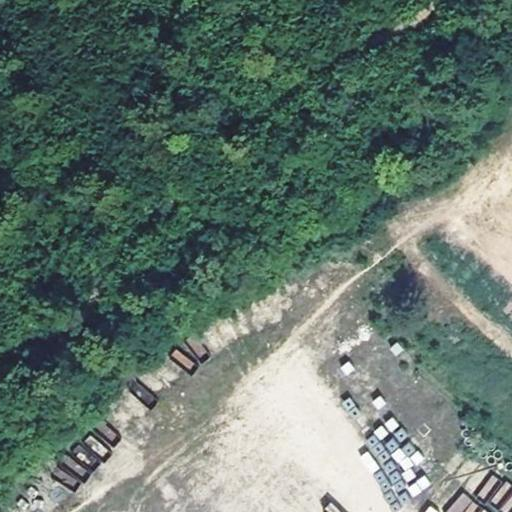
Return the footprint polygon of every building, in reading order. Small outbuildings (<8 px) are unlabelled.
[(136,381),(129,389),(149,405),(156,397),(136,381)] [(72,493),(101,465),(78,442),(50,470),(72,493)] [(476,496),(501,511),(509,511),(511,508),(511,487),(491,473),(476,496)] [(412,497),(430,485),(423,475),(405,488),(412,497)] [(446,511),(487,511),(461,492),(446,511)] [(342,511),(331,500),(323,509),(326,511),(342,511)]
